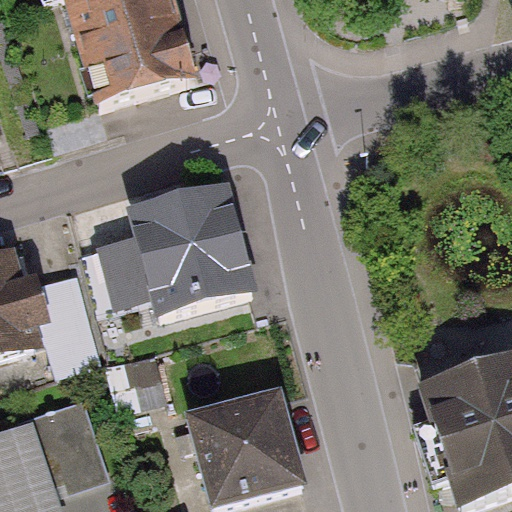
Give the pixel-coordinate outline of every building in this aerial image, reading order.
[(161,0),(47,0),(88,123),(191,89),(161,0)] [(254,303),(226,203),(122,232),(150,332),(254,303)] [(0,374),(51,360),(24,265),(0,272),(0,374)] [(511,377),(419,408),(453,511),(490,511),(511,505),(511,377)] [(282,405),(185,432),(207,511),(238,511),(306,493),(282,405)] [(21,433),(24,443),(0,450),(0,511),(59,511),(59,510),(114,493),(88,412),(21,433)]
